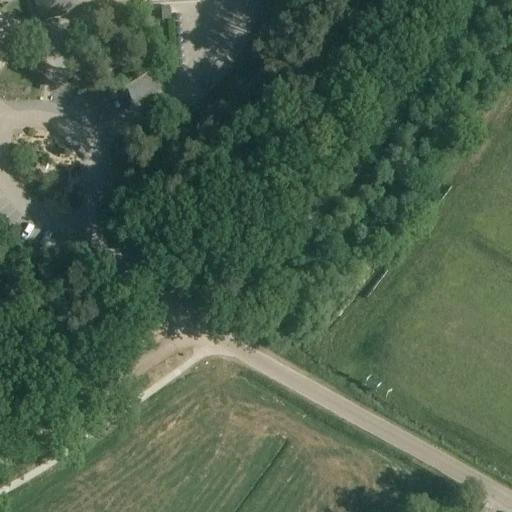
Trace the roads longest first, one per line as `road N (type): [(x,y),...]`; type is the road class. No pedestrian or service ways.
road 1 (track): [(466,0),(236,314),(201,332)]
road 2 (unclassified): [(201,332),(511,505)]
road 3 (track): [(201,332),(0,468)]
